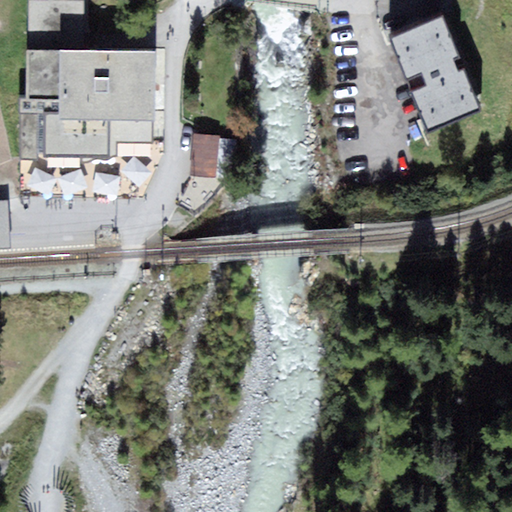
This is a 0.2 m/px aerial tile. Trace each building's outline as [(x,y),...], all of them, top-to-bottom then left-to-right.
[(87,2),(29,2),(28,100),(22,100),(22,160),(38,160),(38,152),(45,152),(45,158),(119,158),(119,144),(154,145),(154,140),(154,51),(87,51),(87,2)] [(481,112),(442,19),(411,32),(391,40),(430,133),(481,112)] [(200,135),(196,135),(191,176),(219,179),(224,138),(200,135)] [(8,202),(0,202),(0,236),(10,236),(8,202)] [(0,248),(11,247),(10,236),(0,236),(0,248)]
